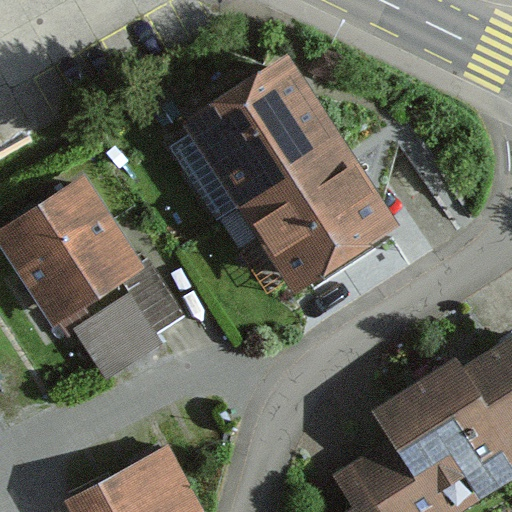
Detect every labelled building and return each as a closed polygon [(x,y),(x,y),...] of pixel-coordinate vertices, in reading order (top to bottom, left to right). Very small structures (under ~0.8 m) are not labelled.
[(286,79),(193,139),(244,219),(337,159),(286,79)] [(337,159),(244,219),(296,299),(389,239),(337,159)] [(93,184),(3,239),(58,328),(148,273),(93,184)] [(511,347),(472,372),(511,436),(511,347)] [(400,511),(429,511),(511,461),(511,436),(472,372),(460,352),(382,399),(404,436),(360,463),(389,511),(396,511),(399,510),(400,511)] [(170,446),(80,496),(88,511),(204,511),(206,511),(170,446)] [(400,511),(399,510),(396,511),(389,511),(360,463),(337,477),(353,503),(338,511),(400,511)]
